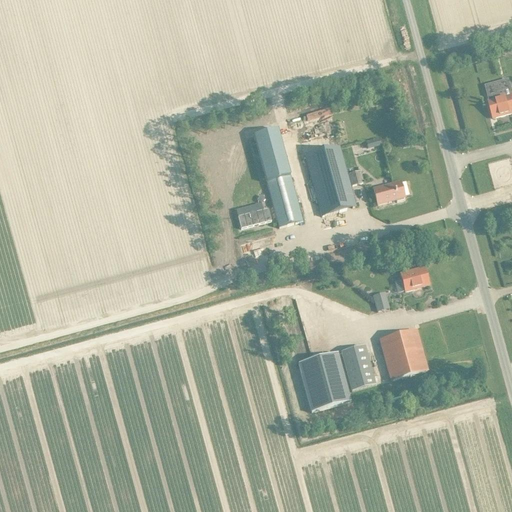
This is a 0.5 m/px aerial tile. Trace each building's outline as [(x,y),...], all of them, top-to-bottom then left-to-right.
[(511,92),(509,93),(509,96),(486,102),(491,120),(511,114),(511,92)] [(252,138),(265,185),(288,178),(290,178),(277,131),(252,138)] [(319,218),(354,208),(337,149),(303,158),(319,218)] [(349,187),(361,184),(358,172),(346,175),(349,187)] [(277,230),(300,223),(288,178),(265,185),(277,230)] [(371,191),(375,207),(393,202),(394,204),(401,202),(402,200),(403,199),(399,183),(371,191)] [(266,211),(236,219),(239,231),(269,223),(266,211)] [(403,294),(427,287),(422,269),(398,276),(403,294)] [(371,298),(373,304),(375,314),(387,310),(383,295),(371,298)] [(388,383),(425,373),(414,332),(377,343),(388,383)] [(350,393),(373,387),(362,348),(339,355),(350,393)] [(310,415),(349,404),(335,355),(296,366),(310,415)]
